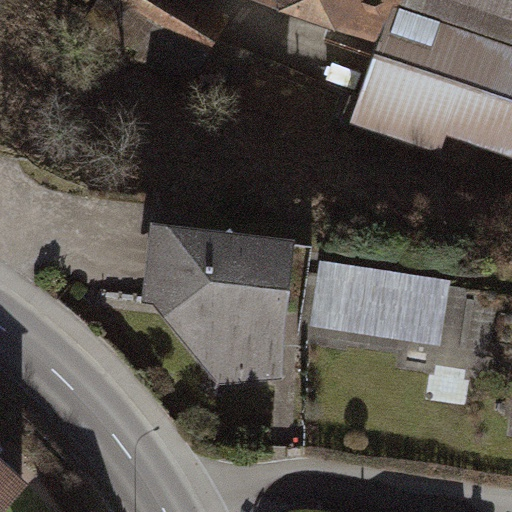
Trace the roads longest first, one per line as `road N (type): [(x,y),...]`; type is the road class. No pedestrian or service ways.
road 1 (residential): [(189,511),(263,491),(309,488),(511,511)]
road 2 (tertiary): [(0,304),(119,416),(178,511)]
